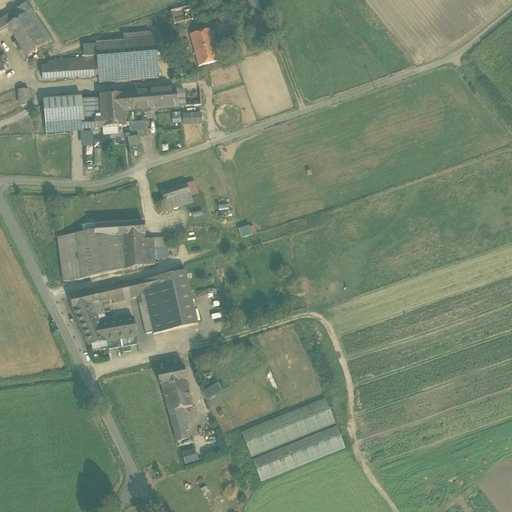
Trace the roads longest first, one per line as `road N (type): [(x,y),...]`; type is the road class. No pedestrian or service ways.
road 1 (track): [(511,10),(444,61),(106,181),(0,180)]
road 2 (unclassified): [(0,201),(140,488)]
